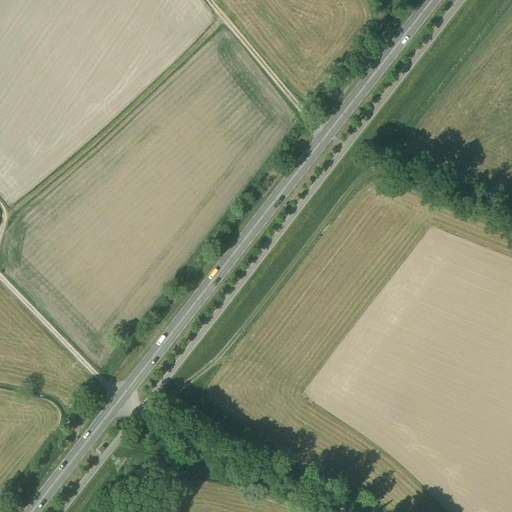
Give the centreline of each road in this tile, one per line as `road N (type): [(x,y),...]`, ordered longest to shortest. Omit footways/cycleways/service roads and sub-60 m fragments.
road 1 (primary): [(119,399),(431,0)]
road 2 (track): [(224,17),(2,215)]
road 3 (unclassified): [(351,511),(136,414),(119,399)]
road 4 (track): [(326,135),(209,0)]
road 5 (primary): [(31,511),(119,399)]
road 6 (track): [(511,203),(381,148)]
